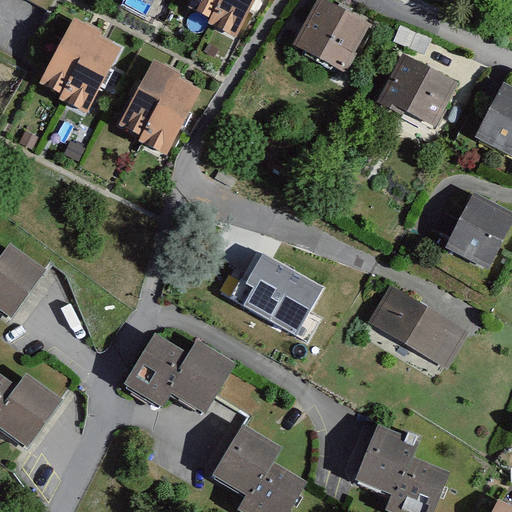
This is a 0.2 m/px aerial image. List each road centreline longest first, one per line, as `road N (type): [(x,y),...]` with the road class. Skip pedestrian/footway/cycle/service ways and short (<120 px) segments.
road 1 (residential): [(281,0),(192,144),(161,254)]
road 2 (residential): [(58,511),(161,254)]
road 3 (residential): [(511,62),(393,0)]
